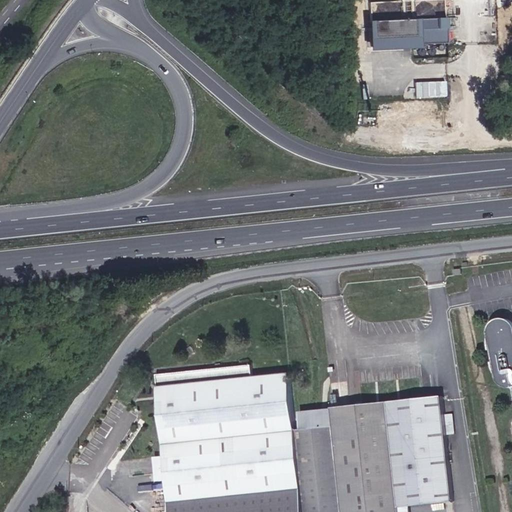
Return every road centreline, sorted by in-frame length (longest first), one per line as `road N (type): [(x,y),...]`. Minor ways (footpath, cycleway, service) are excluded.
road 1 (unclassified): [(26,511),(134,343),(190,294),(218,283),(511,243)]
road 2 (trunk): [(0,261),(511,207)]
road 3 (trunk): [(511,176),(0,228)]
road 4 (trunk): [(511,173),(368,167),(322,157),(268,128),(151,22)]
road 5 (trunk): [(133,42),(180,84),(180,149),(136,193),(24,214),(0,226)]
